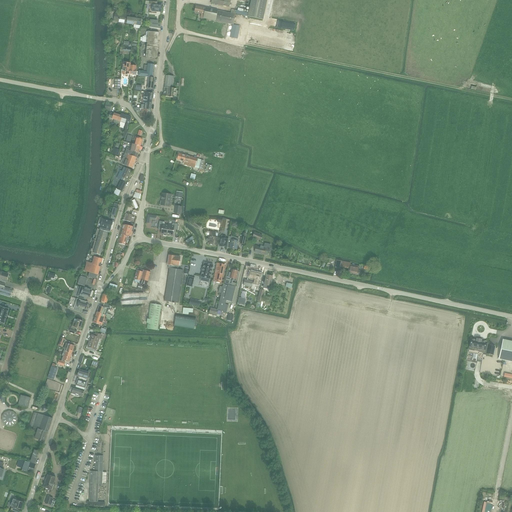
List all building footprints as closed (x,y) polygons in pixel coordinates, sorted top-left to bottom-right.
[(234,25),(236,15),(247,17),(263,20),(267,0),(250,0),(248,13),(232,9),(231,13),(196,6),(194,13),(201,14),(201,18),(234,25)] [(152,12),(161,12),(162,6),(156,5),(157,2),(150,1),(150,5),(152,5),(152,12)] [(115,15),(114,22),(119,23),(124,23),(126,24),(134,25),(134,28),(140,29),(140,26),(141,26),(142,23),(142,18),(143,17),(143,16),(141,16),(136,15),(135,15),(135,18),(127,17),(128,14),(115,12),(115,13),(115,15)] [(211,21),(210,27),(219,29),(220,23),(211,21)] [(157,58),(158,47),(159,33),(146,31),(146,36),(144,35),(144,36),(143,36),(143,38),(141,37),(140,41),(142,41),(142,42),(147,43),(146,57),(157,58)] [(123,68),(122,74),(130,75),(130,69),(131,69),(129,69),(130,65),(131,66),(131,63),(123,62),(123,63),(123,68)] [(147,72),(144,71),(139,71),(138,76),(153,78),(154,65),(148,64),(148,65),(145,65),(144,71),(147,71),(147,72)] [(166,76),(165,87),(164,97),(173,98),(174,89),(173,88),(174,76),(166,76)] [(145,105),(145,109),(151,110),(153,93),(145,93),(144,105),(145,105)] [(141,118),(150,118),(151,110),(145,109),(141,109),(140,113),(142,113),(141,118)] [(115,123),(119,125),(122,116),(119,115),(110,112),(108,118),(112,119),(114,120),(114,121),(115,123)] [(122,116),(119,125),(120,125),(124,127),(124,128),(127,129),(129,124),(131,117),(121,114),(121,115),(119,115),(122,116)] [(135,137),(134,141),(136,141),(135,144),(141,146),(141,145),(143,139),(135,137)] [(131,150),(139,153),(139,152),(141,146),(135,144),(135,145),(132,144),(131,148),(131,150)] [(123,157),(121,164),(133,169),(137,156),(139,153),(131,150),(129,150),(127,149),(126,149),(123,148),(122,152),(125,153),(123,157)] [(178,156),(177,157),(178,158),(177,159),(184,161),(183,165),(195,168),(198,159),(193,157),(193,158),(179,154),(178,155),(178,156)] [(198,159),(195,168),(205,171),(208,161),(204,160),(201,160),(201,159),(198,159)] [(128,179),(131,171),(125,168),(121,176),(128,179)] [(117,189),(122,191),(126,184),(121,182),(117,189)] [(161,204),(161,205),(169,207),(171,195),(163,193),(161,201),(160,204),(161,204)] [(125,213),(123,220),(130,222),(131,219),(134,219),(135,217),(132,216),(132,215),(125,213)] [(101,226),(100,229),(108,232),(110,233),(113,222),(103,219),(101,226)] [(194,220),(191,224),(197,229),(201,225),(194,220)] [(163,236),(167,236),(169,225),(165,224),(165,222),(160,221),(158,229),(162,229),(161,234),(164,235),(163,236)] [(169,225),(167,236),(170,237),(170,236),(173,236),(174,231),(177,232),(176,233),(177,233),(178,224),(173,223),(172,226),(169,225)] [(124,224),(119,244),(125,245),(128,236),(130,237),(133,227),(124,224)] [(101,256),(108,232),(100,229),(97,229),(95,236),(96,236),(95,239),(94,239),(93,242),(95,242),(92,249),(91,249),(90,252),(92,252),(91,255),(100,258),(101,256)] [(207,233),(206,234),(207,235),(209,235),(208,240),(209,240),(209,244),(210,244),(210,245),(212,246),(212,245),(216,246),(218,237),(219,232),(215,232),(215,233),(209,232),(208,232),(207,233)] [(262,235),(256,232),(255,232),(252,237),(260,241),(262,235)] [(221,239),(220,246),(226,247),(228,240),(228,239),(225,239),(226,237),(222,236),(222,238),(221,239)] [(228,240),(226,247),(227,248),(227,247),(230,248),(237,250),(238,241),(239,239),(239,238),(231,236),(231,237),(229,236),(228,237),(228,239),(228,240)] [(256,246),(255,253),(264,255),(267,255),(267,252),(269,253),(271,244),(265,243),(264,247),(261,246),(260,248),(258,247),(256,246)] [(169,268),(164,301),(178,303),(183,270),(178,270),(179,267),(181,257),(169,255),(167,265),(169,265),(168,268),(169,268)] [(87,262),(84,271),(98,275),(103,259),(94,257),(93,261),(90,260),(90,262),(87,262)] [(341,269),(342,267),(349,268),(348,273),(359,275),(360,274),(361,272),(360,271),(359,271),(359,266),(350,265),(350,263),(336,260),(335,268),(341,269)] [(202,272),(201,277),(205,278),(204,282),(209,283),(210,279),(211,274),(213,265),(204,263),(202,272)] [(217,263),(213,281),(221,283),(225,265),(217,263)] [(138,269),(134,282),(140,283),(140,284),(145,285),(147,286),(151,272),(138,269)] [(0,294),(10,297),(12,291),(10,290),(11,289),(5,287),(6,284),(0,282),(1,281),(6,282),(9,274),(0,270),(0,294)] [(225,284),(232,285),(233,283),(233,281),(234,282),(234,279),(237,280),(239,271),(237,271),(237,270),(236,270),(235,271),(232,270),(231,273),(228,272),(225,284)] [(251,272),(249,280),(254,281),(254,284),(258,285),(261,274),(251,272)] [(267,275),(264,285),(271,287),(273,277),(267,275)] [(79,277),(78,281),(79,281),(78,284),(85,286),(88,279),(80,277),(79,277)] [(110,284),(108,291),(115,293),(117,286),(110,284)] [(223,285),(217,310),(211,308),(209,313),(217,315),(217,316),(219,317),(220,315),(220,314),(221,311),(224,311),(226,301),(232,302),(235,287),(225,285),(224,285),(223,285)] [(77,297),(78,297),(85,300),(86,300),(87,297),(90,298),(92,290),(83,288),(81,287),(78,294),(77,297)] [(75,306),(73,309),(82,311),(83,308),(86,309),(88,302),(79,299),(77,299),(75,306)] [(150,304),(146,329),(158,330),(162,305),(150,304)] [(0,322),(5,324),(9,309),(0,306),(0,322)] [(96,315),(106,319),(110,320),(112,315),(107,314),(106,315),(105,315),(107,309),(100,306),(96,315)] [(174,326),(175,326),(194,330),(196,318),(176,314),(174,326)] [(105,322),(106,319),(96,315),(93,323),(102,326),(104,322),(105,322)] [(71,328),(69,332),(70,332),(75,334),(76,331),(74,330),(75,327),(80,329),(83,321),(78,319),(78,320),(75,319),(74,322),(72,326),(71,329),(71,328)] [(89,342),(87,347),(96,350),(100,339),(101,339),(102,338),(103,336),(101,335),(96,333),(94,336),(93,335),(90,342),(89,342)] [(469,349),(469,350),(469,351),(473,352),(471,362),(477,363),(477,362),(478,359),(482,360),(484,353),(484,352),(486,353),(487,353),(493,354),(493,355),(493,354),(495,347),(494,347),(488,346),(489,344),(488,343),(488,344),(486,343),(486,342),(481,341),(481,340),(477,339),(476,339),(477,339),(477,340),(471,339),(470,346),(469,346),(469,347),(469,349)] [(499,359),(511,361),(511,341),(503,339),(499,359)] [(65,348),(64,352),(66,353),(66,352),(72,354),(75,346),(69,344),(66,343),(64,348),(65,348)] [(59,360),(58,364),(64,366),(65,362),(64,362),(65,360),(69,361),(72,354),(66,352),(66,353),(64,352),(63,352),(63,353),(62,356),(63,356),(62,359),(61,361),(59,360)] [(51,366),(47,377),(48,378),(54,380),(58,368),(55,367),(52,366),(51,366)] [(78,379),(77,382),(86,385),(87,382),(86,381),(87,379),(89,373),(79,370),(77,376),(80,377),(79,379),(78,379)] [(85,388),(86,385),(77,382),(76,385),(77,385),(76,388),(74,387),(72,393),(75,394),(75,396),(78,397),(79,395),(82,397),(84,390),(85,388)] [(31,398),(21,395),(18,405),(28,408),(31,398)] [(2,416),(2,421),(4,425),(8,427),(13,427),(16,424),(18,419),(17,415),(13,412),(9,411),(5,412),(2,416)] [(29,427),(33,428),(33,430),(35,431),(36,429),(37,429),(35,434),(36,434),(35,439),(44,442),(47,432),(48,432),(53,418),(52,418),(54,412),(49,411),(47,416),(34,412),(29,427)] [(33,447),(28,460),(31,461),(35,462),(39,451),(40,450),(33,447)] [(87,502),(87,507),(105,507),(105,503),(98,502),(99,486),(102,486),(102,484),(103,484),(103,471),(104,456),(96,455),(95,471),(91,471),(89,502),(87,502)] [(19,459),(17,466),(23,468),(25,461),(19,459)] [(23,468),(22,471),(27,473),(29,467),(30,462),(25,461),(23,468)] [(44,487),(52,490),(56,478),(48,475),(44,487)] [(54,506),(54,505),(55,501),(53,500),(53,499),(47,496),(45,504),(51,506),(51,505),(54,506)] [(13,499),(12,503),(16,504),(15,507),(14,507),(13,510),(17,511),(18,511),(19,509),(21,510),(23,502),(17,500),(13,499)]
